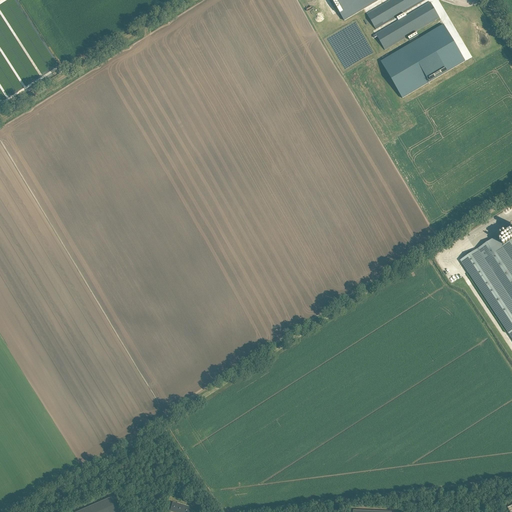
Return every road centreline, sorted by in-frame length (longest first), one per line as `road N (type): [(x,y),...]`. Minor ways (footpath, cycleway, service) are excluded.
road 1 (track): [(29,511),(511,197)]
road 2 (track): [(187,0),(0,120)]
